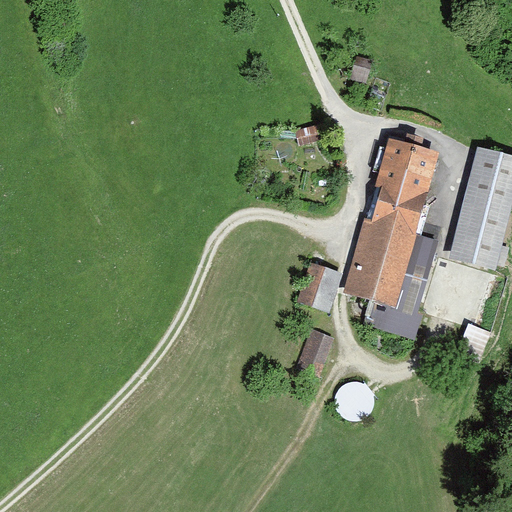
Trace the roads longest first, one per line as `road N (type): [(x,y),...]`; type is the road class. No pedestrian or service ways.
road 1 (track): [(342,232),(258,212),(214,235),(158,358),(0,506)]
road 2 (track): [(249,511),(348,360),(342,232)]
road 3 (track): [(285,0),(334,104),(369,145),(342,232)]
